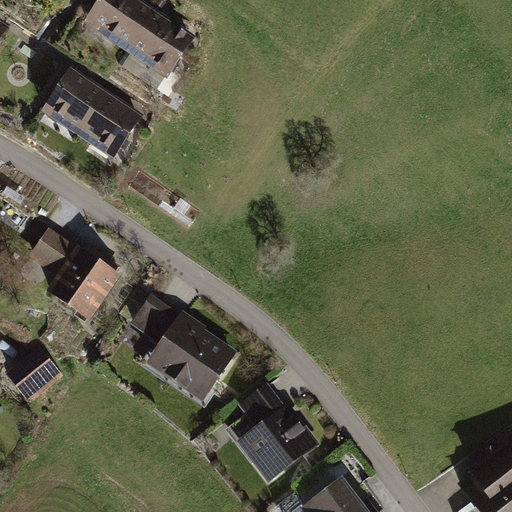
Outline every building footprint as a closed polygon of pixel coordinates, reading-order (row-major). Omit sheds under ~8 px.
[(101,0),(85,26),(125,52),(153,9),(138,0),(101,0)] [(194,35),(153,9),(125,52),(166,78),(194,35)] [(41,112),(79,135),(105,93),(68,69),(41,112)] [(140,114),(105,93),(79,135),(113,157),(140,114)] [(80,251),(46,228),(25,259),(53,277),(42,293),(88,323),(119,277),(114,273),(118,267),(85,245),(80,251)] [(235,351),(149,293),(129,323),(156,341),(140,363),(200,403),(235,351)] [(3,374),(26,402),(59,375),(36,347),(3,374)] [(282,404),(263,382),(235,406),(242,417),(223,430),(269,484),(317,446),(287,404),(282,404)] [(511,511),(511,439),(452,485),(473,511),(511,511)] [(369,511),(343,475),(300,506),(304,511),(369,511)]
